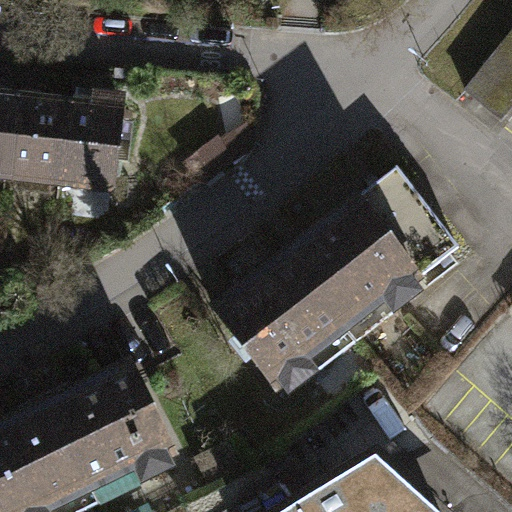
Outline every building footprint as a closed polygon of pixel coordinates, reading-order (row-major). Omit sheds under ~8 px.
[(511,30),(463,89),(501,121),(511,107),(511,30)] [(0,177),(6,178),(16,96),(0,93),(0,177)] [(6,178),(61,184),(71,102),(16,96),(6,178)] [(61,184),(116,191),(125,109),(71,102),(61,184)] [(356,198),(420,279),(459,249),(395,168),(356,198)] [(284,254),(346,333),(355,344),(421,292),(414,283),(420,279),(356,198),(284,254)] [(346,333),(284,254),(213,309),(277,389),(282,385),(290,395),(318,372),(310,362),(346,333)] [(130,363),(48,404),(93,494),(135,473),(141,484),(174,468),(168,457),(175,454),(130,363)] [(48,404),(0,427),(0,511),(55,511),(93,494),(48,404)] [(294,509),(288,511),(438,511),(378,458),(294,509)] [(288,511),(294,509),(277,481),(225,511),(288,511)]
